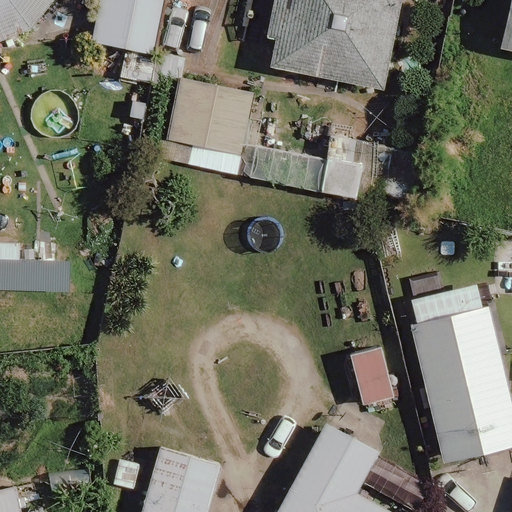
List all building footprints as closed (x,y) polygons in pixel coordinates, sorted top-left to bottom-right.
[(0,0),(0,35),(38,21),(52,0),(0,0)] [(103,0),(97,36),(157,47),(166,0),(103,0)] [(405,0),(286,0),(274,57),(388,80),(405,0)] [(257,88),(184,72),(172,132),(244,148),(257,88)] [(357,201),(366,162),(355,160),(359,137),(335,132),(322,194),(357,201)] [(511,372),(495,300),(419,317),(451,453),(511,438),(511,372)] [(394,399),(382,352),(353,359),(364,406),(394,399)] [(335,415),(280,511),(406,511),(361,486),(385,443),(335,415)] [(207,511),(224,457),(168,440),(146,511),(207,511)] [(0,487),(0,511),(25,511),(19,483),(0,487)]
